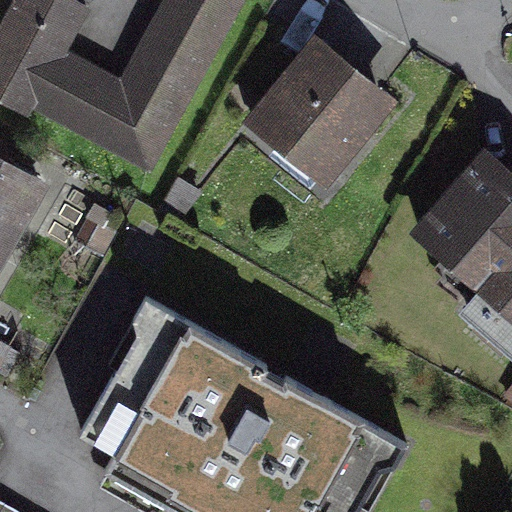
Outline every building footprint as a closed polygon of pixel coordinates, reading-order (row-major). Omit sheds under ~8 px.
[(0,101),(28,117),(33,107),(63,53),(73,35),(59,27),(73,0),(72,0),(19,0),(0,35),(0,101)] [(168,0),(121,85),(63,53),(33,107),(147,170),(239,0),(168,0)] [(287,137),(330,172),(384,106),(313,48),(250,125),(278,148),(287,137)] [(0,251),(36,191),(28,186),(35,173),(6,156),(0,166),(0,251)] [(468,313),(511,349),(511,190),(484,166),(422,237),(445,255),(452,245),(494,283),(468,313)] [(408,446),(147,297),(135,319),(141,342),(123,370),(118,367),(83,433),(114,451),(104,469),(178,511),(359,511),(362,507),(352,501),(370,472),(396,468),(408,446)] [(15,349),(0,341),(0,368),(6,371),(15,349)] [(22,511),(0,500),(0,511),(22,511)]
